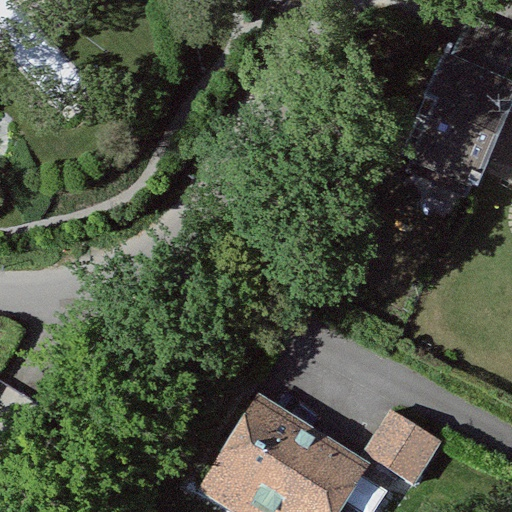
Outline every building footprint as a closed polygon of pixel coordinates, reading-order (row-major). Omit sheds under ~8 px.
[(466,199),(484,158),(511,101),(511,71),(510,71),(511,67),(511,36),(470,18),(453,57),(444,53),(416,116),(426,121),(404,172),(466,199)] [(511,101),(484,158),(511,170),(511,101)] [(343,158),(311,142),(295,175),(328,190),(343,158)] [(358,461),(254,397),(196,492),(227,511),(336,511),(365,466),(358,461)] [(439,442),(388,412),(362,455),(414,485),(439,442)]
